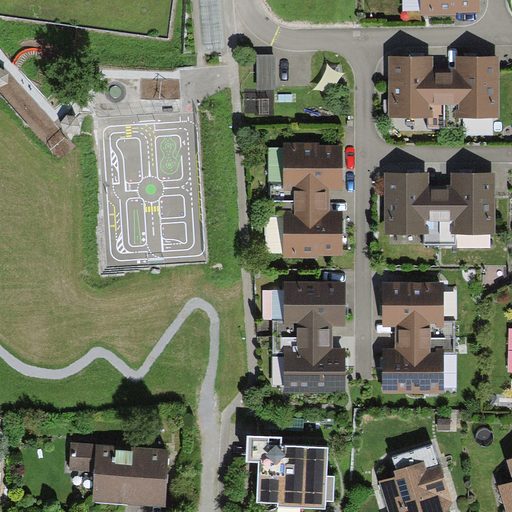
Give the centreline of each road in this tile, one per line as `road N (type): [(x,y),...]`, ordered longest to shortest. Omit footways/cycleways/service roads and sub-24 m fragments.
road 1 (residential): [(360,150),(360,369)]
road 2 (residential): [(360,150),(511,148)]
road 3 (residential): [(355,39),(496,36)]
road 4 (residential): [(241,0),(261,31),(355,39)]
